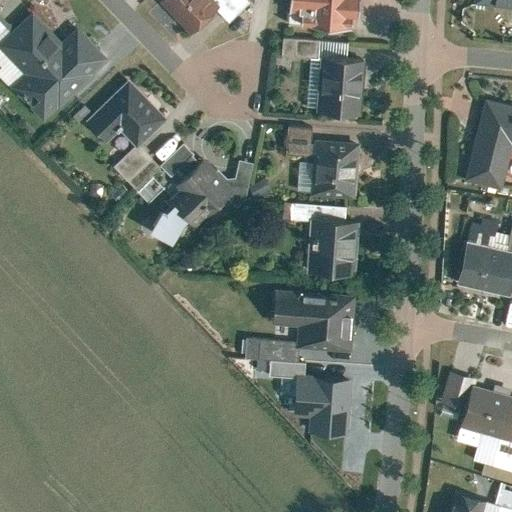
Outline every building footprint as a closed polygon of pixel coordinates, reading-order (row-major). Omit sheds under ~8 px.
[(245,0),(160,0),(159,2),(189,33),(215,8),(228,22),(248,3),(245,0)] [(287,0),(286,23),(350,28),(351,0),(287,0)] [(511,0),(472,0),(472,3),(511,8),(511,0)] [(9,86),(41,120),(107,60),(74,25),(59,40),(31,10),(0,39),(0,47),(23,72),(9,86)] [(294,52),(307,51),(307,38),(293,38),(294,52)] [(364,60),(320,57),(316,113),(361,116),(364,60)] [(135,146),(164,117),(127,79),(85,120),(105,141),(118,128),(135,146)] [(511,105),(484,98),(463,179),(500,189),(511,145),(511,144),(511,105)] [(309,195),(354,198),(359,142),(314,138),(309,195)] [(181,143),(157,166),(169,178),(176,172),(181,178),(199,162),(181,143)] [(137,144),(113,166),(147,202),(163,188),(150,174),(158,167),(137,144)] [(193,226),(233,189),(204,158),(164,195),(193,226)] [(306,271),(354,274),(357,222),(309,219),(306,271)] [(454,282),(510,296),(511,286),(511,251),(465,240),(454,282)] [(354,294),(273,288),(271,321),(297,323),(296,346),(350,350),(354,294)] [(245,332),(243,357),(294,359),(296,335),(245,332)] [(460,426),(494,436),(486,463),(511,471),(511,395),(473,385),(475,379),(448,372),(440,401),(465,408),(460,426)] [(351,375),(295,373),(293,433),(349,434),(351,375)] [(511,485),(499,482),(493,502),(511,507),(511,485)] [(511,511),(511,508),(454,492),(447,511),(511,511)]
